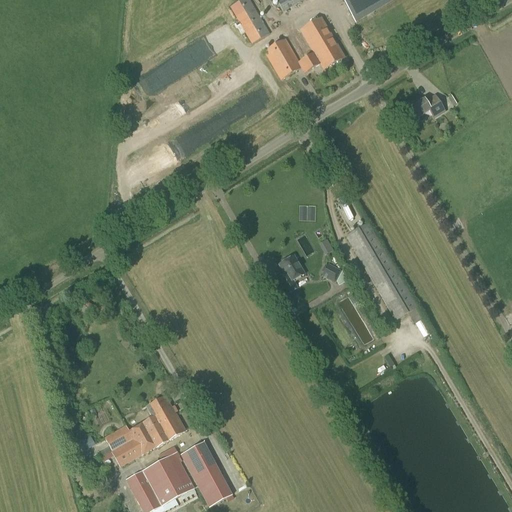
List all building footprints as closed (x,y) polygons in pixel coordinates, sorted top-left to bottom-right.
[(251,46),(270,35),(249,0),(242,0),(229,8),(251,46)] [(274,0),(283,13),(306,0),(274,0)] [(341,0),(356,24),(397,0),(341,0)] [(323,72),(344,59),(321,19),(300,32),(313,55),(299,63),(286,40),(263,53),(280,82),(301,70),(304,75),(319,66),(323,72)] [(189,49),(178,60),(188,69),(198,59),(189,49)] [(420,79),(429,88),(433,83),(425,75),(420,79)] [(453,107),(457,105),(451,96),(447,98),(453,107)] [(434,97),(425,102),(424,100),(413,106),(412,104),(402,110),(407,118),(408,117),(411,123),(430,112),(434,119),(444,113),(434,97)] [(424,320),(421,315),(417,309),(418,309),(368,224),(345,238),(395,323),(408,315),(414,326),(424,320)] [(286,296),(294,292),(289,284),(304,275),(293,257),(278,266),(286,280),(279,284),(286,296)] [(341,271),(328,265),(326,268),(324,266),(321,273),(323,274),(322,277),(334,284),(341,271)] [(343,270),(336,283),(339,287),(350,280),(344,269),(343,270)] [(282,317),(296,309),(290,299),(276,307),(282,317)] [(418,324),(427,339),(435,335),(426,320),(418,324)] [(142,436),(176,417),(165,398),(146,409),(152,419),(129,432),(126,428),(104,440),(111,453),(141,436),(142,436)] [(141,436),(111,453),(120,469),(158,447),(159,447),(185,432),(176,417),(142,436),(141,436)] [(81,452),(99,445),(95,434),(77,441),(81,452)] [(209,510),(232,497),(204,443),(180,456),(209,510)] [(141,511),(154,511),(194,490),(180,461),(181,460),(178,453),(125,481),(141,511)]
